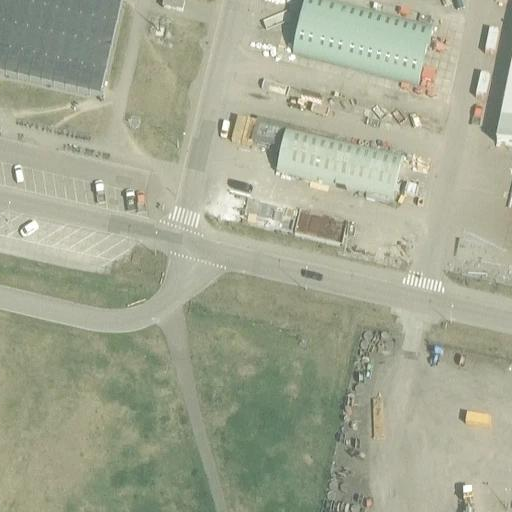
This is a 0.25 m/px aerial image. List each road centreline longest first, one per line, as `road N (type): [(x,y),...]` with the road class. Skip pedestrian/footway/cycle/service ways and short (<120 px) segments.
road 1 (unknown): [(481,0),(375,511)]
road 2 (unknown): [(228,511),(167,293)]
road 3 (unknown): [(106,163),(145,0)]
